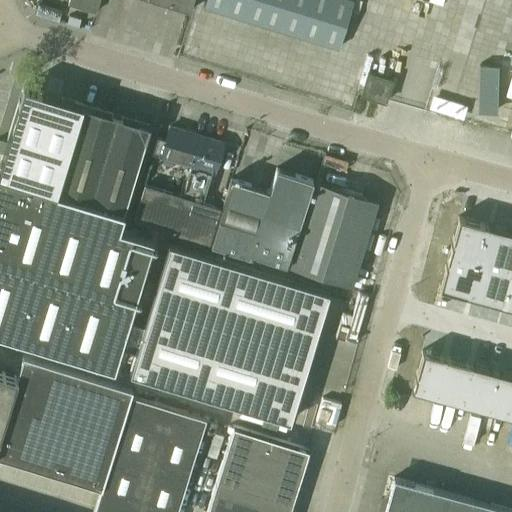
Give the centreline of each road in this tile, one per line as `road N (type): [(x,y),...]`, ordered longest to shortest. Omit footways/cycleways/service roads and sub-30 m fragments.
road 1 (unclassified): [(430,163),(0,30)]
road 2 (unclassified): [(337,511),(430,163)]
